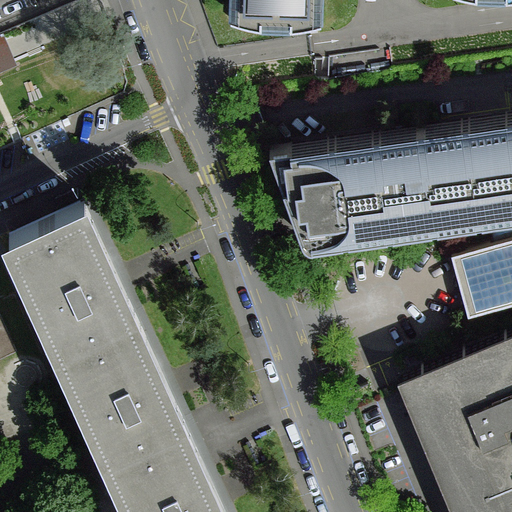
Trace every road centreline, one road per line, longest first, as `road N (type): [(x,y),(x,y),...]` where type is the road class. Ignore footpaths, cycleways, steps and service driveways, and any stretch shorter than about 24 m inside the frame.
road 1 (tertiary): [(352,511),(199,100)]
road 2 (residential): [(0,189),(199,100)]
